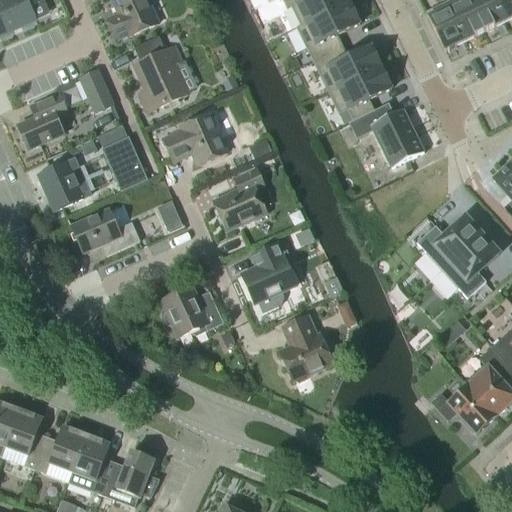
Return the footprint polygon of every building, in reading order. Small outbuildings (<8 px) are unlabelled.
[(0,38),(36,23),(25,0),(4,0),(0,2),(0,38)] [(129,39),(158,26),(146,0),(111,0),(119,18),(110,22),(119,42),(129,38),(129,39)] [(280,0),(286,11),(290,9),(300,28),(301,29),(349,5),(346,0),(280,0)] [(455,0),(446,5),(465,44),(485,34),(467,0),(455,0)] [(467,0),(485,34),(504,24),(491,0),(467,0)] [(511,20),(511,0),(491,0),(504,24),(511,20)] [(300,28),(296,30),(312,63),(342,49),(337,38),(360,26),(349,5),(301,29),(300,28)] [(445,54),(465,44),(446,5),(426,15),(445,54)] [(159,39),(134,51),(141,65),(136,67),(148,92),(139,96),(148,115),(187,98),(185,94),(196,90),(186,69),(176,74),(173,68),(182,64),(175,49),(166,53),(159,39)] [(342,49),(312,63),(328,96),(381,69),(371,48),(347,59),(342,49)] [(381,69),(328,96),(338,117),(347,113),(352,123),(374,113),(368,102),(392,91),(381,69)] [(97,74),(79,82),(94,117),(113,109),(97,74)] [(233,79),(221,85),(226,95),(238,88),(233,79)] [(31,110),(36,121),(18,129),(29,153),(64,137),(57,122),(68,117),(60,97),(31,110)] [(352,123),(348,125),(351,132),(363,126),(366,132),(371,130),(373,134),(391,171),(424,155),(402,112),(393,117),(388,106),(374,113),(352,123)] [(199,168),(228,155),(210,116),(181,129),(183,134),(164,143),(174,164),(193,156),(199,168)] [(147,183),(128,140),(102,152),(121,194),(147,183)] [(265,142),(252,148),(258,160),(270,154),(265,142)] [(67,165),(39,177),(56,214),(83,201),(91,197),(77,167),(70,171),(67,165)] [(511,165),(505,171),(506,172),(494,182),(493,183),(494,184),(511,203),(511,165)] [(227,234),(267,216),(256,192),(264,188),(257,172),(235,182),(239,193),(214,204),(227,234)] [(118,253),(140,244),(132,225),(119,231),(110,211),(71,228),(83,256),(114,242),(118,253)] [(182,228),(177,217),(163,223),(168,235),(182,228)] [(442,275),(482,238),(465,220),(444,239),(435,230),(417,247),(442,275)] [(499,256),(482,238),(442,275),(468,302),(486,285),(478,276),(499,256)] [(282,301),(280,295),(297,287),(284,259),(289,257),(283,244),(259,255),(265,267),(242,277),(260,317),(279,308),(282,301)] [(197,339),(224,326),(212,300),(202,304),(198,303),(192,290),(162,303),(167,315),(165,316),(164,320),(167,328),(171,329),(174,328),(179,340),(192,334),(193,337),(197,339)] [(347,304),(337,308),(340,314),(341,314),(344,316),(345,315),(349,314),(351,313),(347,304)] [(320,337),(317,338),(308,318),(283,330),(291,349),(280,355),(293,384),(295,383),(298,385),(308,381),(308,377),(333,366),(320,337)] [(511,333),(511,332),(491,350),(511,372),(511,371),(511,333)] [(445,335),(437,342),(445,351),(453,344),(445,335)] [(478,362),(483,367),(464,384),(496,419),(511,403),(511,396),(500,383),(511,372),(491,350),(478,362)] [(448,405),(440,397),(431,406),(447,424),(456,416),(476,437),(496,419),(464,384),(464,385),(467,389),(448,405)] [(0,459),(2,461),(21,410),(5,404),(4,407),(0,405),(0,459)] [(35,473),(45,447),(35,443),(43,422),(36,419),(37,416),(21,410),(2,461),(35,473)] [(45,447),(35,473),(69,486),(88,435),(72,429),(71,432),(64,430),(56,451),(45,447)] [(88,435),(69,486),(103,499),(113,472),(102,468),(110,447),(103,444),(104,441),(88,435)] [(153,459),(139,454),(138,458),(131,455),(123,476),(113,472),(103,499),(135,511),(139,501),(141,501),(142,498),(151,501),(160,483),(149,479),(155,464),(152,463),(153,459)] [(61,503),(57,511),(74,511),(76,508),(61,503)]
